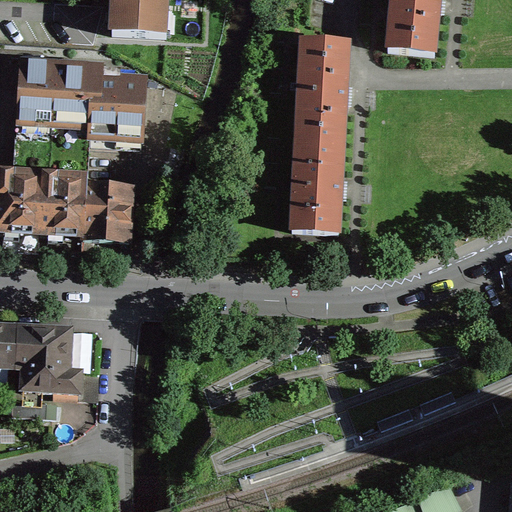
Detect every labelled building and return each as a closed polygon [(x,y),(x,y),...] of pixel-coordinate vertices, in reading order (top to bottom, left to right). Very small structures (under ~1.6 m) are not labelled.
[(114,0),(113,36),(166,39),(166,37),(164,36),(165,0),(114,0)] [(436,57),(440,0),(393,0),(389,53),(436,57)] [(303,44),(297,147),(344,149),(350,47),(303,44)] [(63,62),(22,60),(18,126),(90,130),(91,104),(100,105),(102,72),(99,69),(89,68),(87,71),(62,69),(63,62)] [(121,73),(102,72),(100,105),(91,104),(90,130),(90,141),(144,144),(147,84),(120,83),(121,73)] [(90,130),(18,126),(18,141),(16,141),(14,174),(88,178),(90,141),(90,130)] [(297,147),(293,234),(339,236),(344,149),(297,147)] [(14,174),(0,173),(0,232),(85,237),(87,186),(88,178),(14,174)] [(137,189),(87,186),(85,237),(85,243),(128,245),(135,245),(137,189)] [(0,370),(15,371),(17,328),(15,328),(15,330),(0,328),(0,370)] [(71,331),(17,328),(15,371),(25,371),(23,393),(79,396),(80,396),(81,374),(69,374),(71,331)] [(99,375),(81,374),(80,396),(79,396),(78,402),(98,402),(99,375)] [(48,405),(12,404),(12,418),(47,420),(48,405)] [(460,511),(447,487),(420,502),(424,511),(460,511)] [(424,511),(420,502),(395,511),(424,511)]
